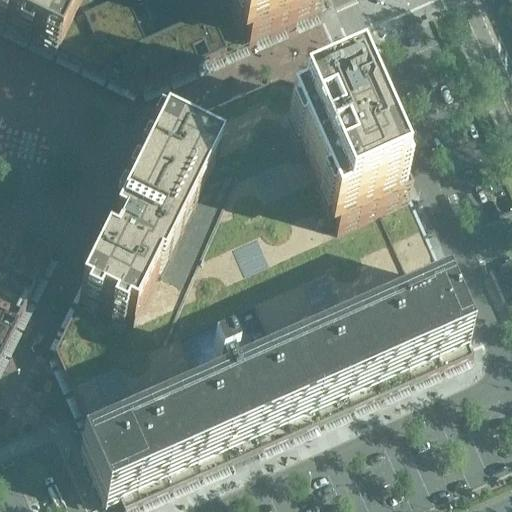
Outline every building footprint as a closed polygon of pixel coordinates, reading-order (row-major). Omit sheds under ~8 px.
[(0,0),(0,34),(139,103),(223,65),(247,55),(319,23),(320,22),(309,0),(0,0)] [(238,398),(445,306),(405,217),(360,115),(277,93),(160,145),(75,317),(53,362),(93,454),(96,461),(222,405),(208,373),(224,365),(238,398)] [(0,365),(10,346),(33,300),(52,260),(0,234),(0,365)] [(511,265),(492,275),(511,320),(511,265)] [(117,511),(119,511),(142,511),(472,366),(445,306),(238,398),(224,365),(208,373),(222,405),(96,461),(93,454),(78,461),(100,511),(117,511)]
